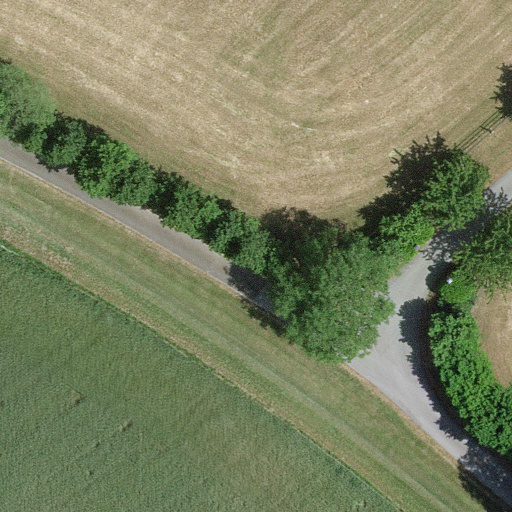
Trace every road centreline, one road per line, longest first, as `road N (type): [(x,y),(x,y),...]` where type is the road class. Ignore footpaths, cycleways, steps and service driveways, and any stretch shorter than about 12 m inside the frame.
road 1 (track): [(409,397),(172,237),(0,155)]
road 2 (unclassified): [(511,486),(409,397),(395,321),(423,269),(511,182)]
